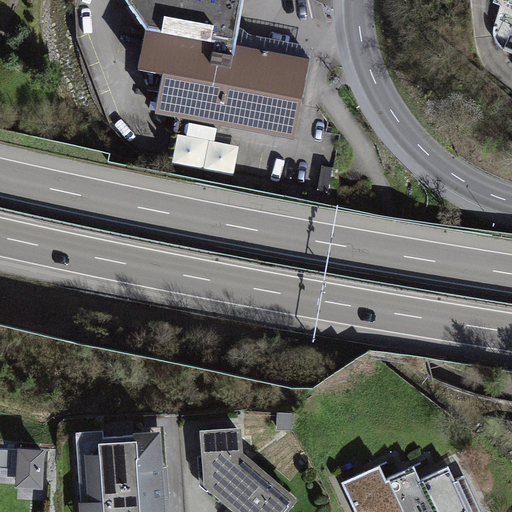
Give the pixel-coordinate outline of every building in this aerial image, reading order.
[(245,0),(123,0),(124,0),(146,29),(139,69),(164,74),(155,114),(295,139),(308,61),(235,46),(245,0)] [(511,0),(492,0),(490,10),(511,18),(511,0)] [(46,481),(47,432),(16,432),(16,480),(46,481)] [(196,498),(214,511),(283,511),(288,506),(229,458),(228,439),(193,440),(196,498)] [(379,464),(342,482),(355,511),(401,511),(385,478),(379,464)] [(413,465),(406,469),(426,511),(476,511),(459,477),(454,479),(448,466),(420,479),(413,465)] [(426,511),(406,469),(385,478),(401,511),(426,511)] [(133,511),(132,483),(64,485),(65,511),(133,511)]
